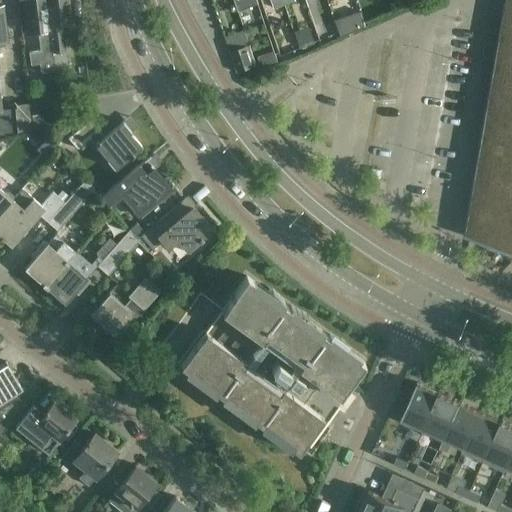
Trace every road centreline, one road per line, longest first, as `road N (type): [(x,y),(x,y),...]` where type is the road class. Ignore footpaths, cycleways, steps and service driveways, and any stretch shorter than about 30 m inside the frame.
road 1 (secondary): [(134,0),(177,90),(236,172),(344,274),(413,316)]
road 2 (secondary): [(428,286),(295,193),(235,122),(163,0)]
road 3 (residential): [(244,511),(0,321)]
road 4 (residential): [(324,511),(402,337)]
